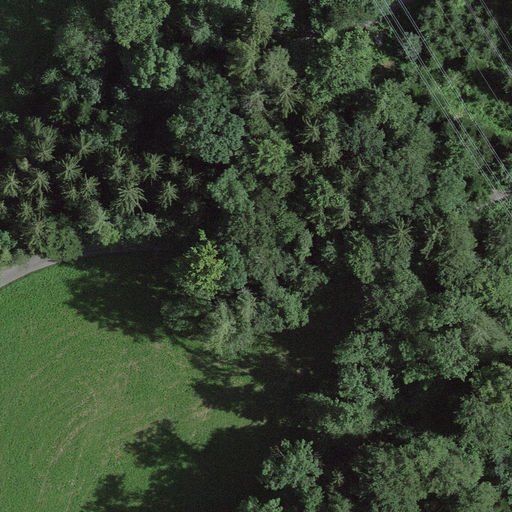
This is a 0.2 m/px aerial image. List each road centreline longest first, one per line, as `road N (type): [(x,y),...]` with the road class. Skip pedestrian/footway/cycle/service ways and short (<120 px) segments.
road 1 (track): [(0,284),(41,260),(109,245),(231,246),(422,227),(511,186)]
road 2 (track): [(0,159),(105,68),(162,40),(211,32),(364,48),(424,0)]
